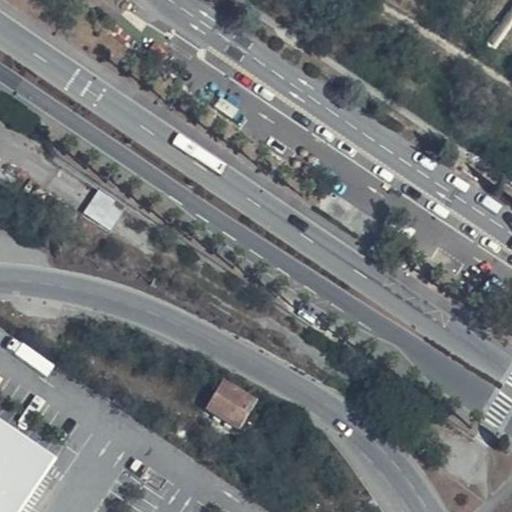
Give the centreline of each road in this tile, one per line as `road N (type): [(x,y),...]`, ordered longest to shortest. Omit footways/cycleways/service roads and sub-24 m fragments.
road 1 (unclassified): [(0,69),(511,419)]
road 2 (unclassified): [(511,374),(0,29)]
road 3 (secondary): [(0,279),(121,301),(293,385),(347,422),(411,504)]
road 4 (secondary): [(511,231),(163,0)]
road 5 (track): [(364,0),(511,90)]
